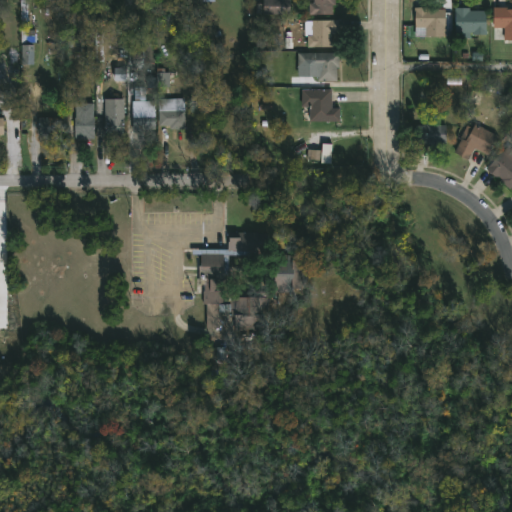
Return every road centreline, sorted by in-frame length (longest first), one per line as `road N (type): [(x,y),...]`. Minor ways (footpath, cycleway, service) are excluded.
road 1 (residential): [(229,182),(0,182)]
road 2 (tertiary): [(385,0),(385,175)]
road 3 (residential): [(511,270),(499,238),(474,211),(385,175)]
